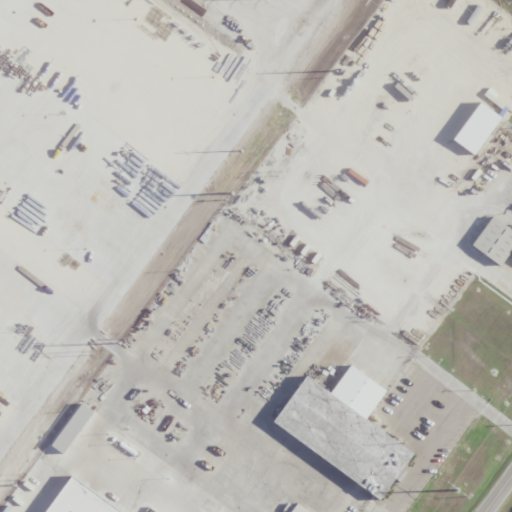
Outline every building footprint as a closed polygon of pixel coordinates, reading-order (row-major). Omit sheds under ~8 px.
[(474,154),(501,117),(480,102),(453,139),(474,154)] [(511,249),(511,229),(492,216),(472,245),(501,266),(511,249)] [(383,497),(413,451),(366,420),(386,389),(349,365),(332,392),(305,375),(272,426),(383,497)] [(66,454),(92,410),(79,402),(53,447),(66,454)] [(119,511),(69,478),(46,511),(119,511)] [(309,511),(297,503),(290,511),(309,511)]
